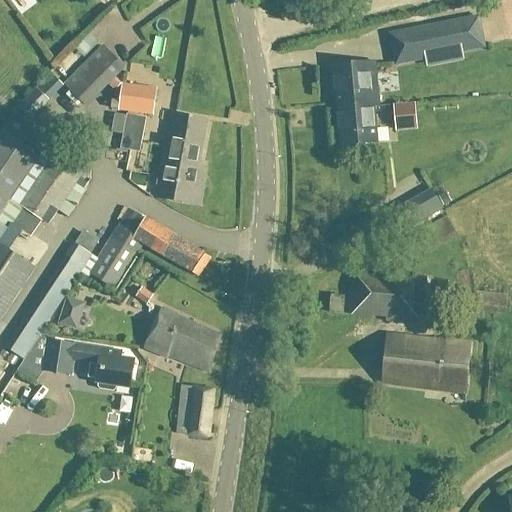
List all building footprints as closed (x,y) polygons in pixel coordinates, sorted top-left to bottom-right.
[(396,65),(426,59),(424,53),(460,46),(461,52),(483,47),(477,19),(390,37),(396,65)] [(85,106),(123,68),(103,48),(65,86),(85,106)] [(378,143),(374,108),(374,106),(379,106),(374,61),(327,66),(331,98),(335,97),(341,147),(378,143)] [(119,112),(153,116),(156,90),(122,86),(119,112)] [(396,112),(398,131),(419,129),(417,109),(396,112)] [(41,220),(47,224),(89,159),(52,135),(50,137),(12,112),(0,129),(0,317),(2,318),(34,268),(9,251),(21,232),(30,237),(41,220)] [(162,145),(160,156),(153,199),(175,203),(175,202),(199,206),(205,168),(198,167),(206,121),(173,115),(168,146),(162,145)] [(430,192),(412,202),(422,221),(441,210),(430,192)] [(144,247),(198,278),(211,259),(132,211),(98,261),(75,245),(45,290),(62,301),(81,273),(89,278),(91,275),(114,291),(144,247)] [(445,217),(425,229),(410,237),(419,254),(433,245),(438,254),(459,239),(445,217)] [(392,275),(391,278),(352,276),(349,316),(386,318),(386,322),(422,326),(426,278),(392,275)] [(147,305),(153,296),(142,289),(136,298),(147,305)] [(506,316),(507,296),(475,293),(474,313),(506,316)] [(342,315),(344,298),(331,297),(330,314),(342,315)] [(68,298),(61,321),(76,326),(83,303),(68,298)] [(206,373),(222,338),(162,311),(145,347),(165,356),(166,355),(206,373)] [(466,395),(471,345),(437,342),(437,343),(386,338),(382,385),(466,395)] [(96,383),(99,383),(99,388),(100,390),(114,392),(117,390),(117,386),(131,388),(134,362),(120,360),(121,353),(47,343),(43,373),(71,377),(73,363),(91,365),(89,379),(97,380),(96,383)] [(210,439),(215,391),(182,387),(177,435),(189,436),(189,437),(210,439)]
